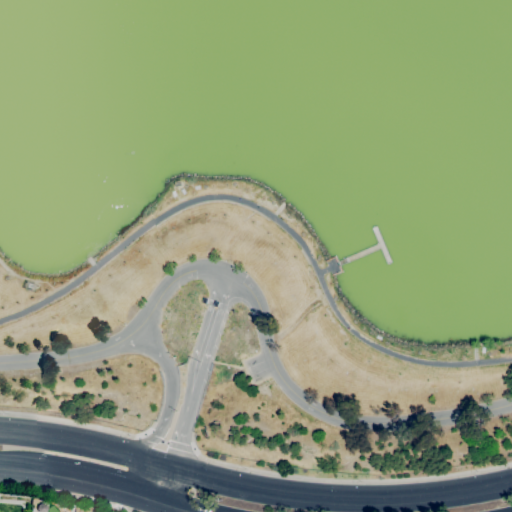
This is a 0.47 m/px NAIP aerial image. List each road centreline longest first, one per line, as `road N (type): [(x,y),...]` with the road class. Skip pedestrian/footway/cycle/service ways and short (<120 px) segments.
road 1 (secondary): [(511,484),(414,501),(327,501)]
road 2 (secondary): [(169,471),(0,434)]
road 3 (secondary): [(327,501),(169,471)]
road 4 (secondary): [(36,469),(156,497)]
